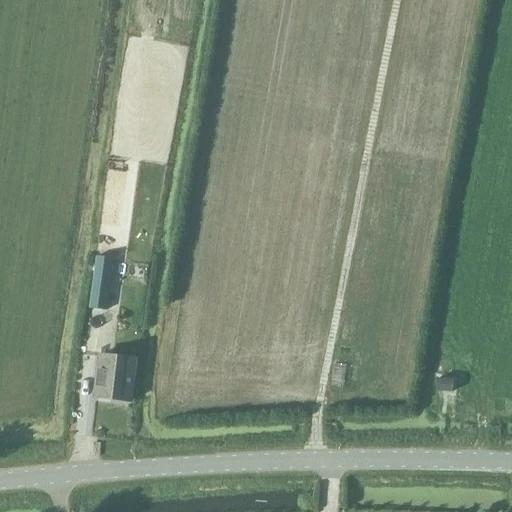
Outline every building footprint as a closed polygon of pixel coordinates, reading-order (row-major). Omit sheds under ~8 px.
[(138,204),(134,224),(145,227),(149,206),(138,204)] [(112,257),(97,254),(88,309),(106,311),(112,257)] [(142,273),(142,259),(130,259),(130,274),(142,273)] [(139,358),(100,354),(95,398),(134,403),(139,358)] [(454,380),(437,378),(436,391),(453,393),(454,380)]
